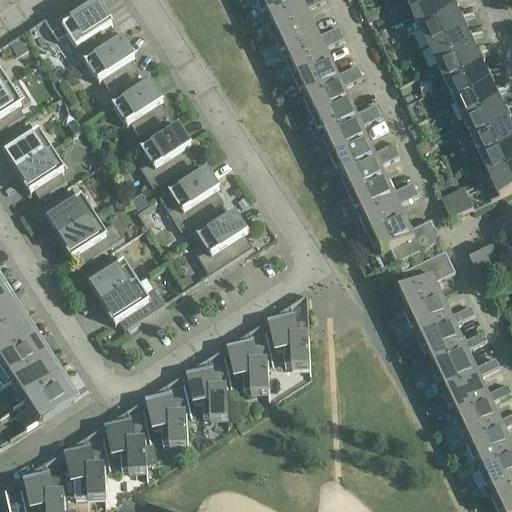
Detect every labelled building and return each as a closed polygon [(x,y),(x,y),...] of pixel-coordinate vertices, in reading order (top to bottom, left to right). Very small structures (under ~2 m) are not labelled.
[(78,52),(80,50),(87,60),(118,40),(112,30),(114,28),(114,29),(115,29),(107,15),(102,18),(90,0),(84,0),(43,26),(44,27),(46,27),(58,46),(59,45),(58,44),(67,38),(77,53),(78,53),(78,52)] [(267,15),(271,22),(318,0),(302,0),(301,1),(300,0),(267,0),(258,5),(263,17),(267,15)] [(267,24),(276,44),(313,26),(307,13),(326,4),(324,0),(318,0),(271,22),(267,24)] [(404,0),(413,17),(448,0),(404,0)] [(448,0),(413,17),(421,35),(458,18),(449,0),(448,0)] [(421,35),(430,54),(466,37),(458,18),(421,35)] [(286,54),(289,61),(290,62),(342,37),(339,31),(320,40),(313,26),(276,44),(282,56),(286,54)] [(285,63),(294,83),(332,66),(325,52),(345,43),(342,37),(290,62),(289,61),(285,63)] [(430,54),(439,72),(475,55),(466,37),(430,54)] [(142,87),(137,80),(141,78),(128,57),(132,54),(123,41),(122,41),(123,42),(86,65),(85,65),(99,88),(100,87),(100,86),(103,84),(111,97),(123,89),(128,96),(142,87)] [(439,72),(447,91),(484,73),(475,55),(439,72)] [(304,93),(308,100),(308,101),(361,76),(358,70),(338,79),(332,66),(294,83),(300,95),(304,93)] [(0,95),(11,89),(0,71),(0,95)] [(447,91),(456,109),(492,92),(484,73),(447,91)] [(303,102),(313,122),(350,105),(344,91),(363,82),(361,76),(308,101),(308,100),(303,102)] [(156,101),(160,98),(151,84),(150,85),(151,86),(114,109),(114,108),(113,109),(128,131),(129,131),(128,130),(131,127),(140,141),(169,122),(156,101)] [(11,89),(0,95),(0,136),(25,120),(19,111),(23,109),(23,110),(24,110),(11,89)] [(456,109),(465,128),(501,110),(492,92),(456,109)] [(323,133),(326,139),(326,140),(379,115),(376,109),(356,118),(350,105),(313,122),(319,134),(323,133)] [(465,128),(474,146),(510,129),(501,110),(465,128)] [(322,141),(331,161),(369,144),(362,130),(382,121),(379,115),(326,140),(326,139),(322,141)] [(8,163),(17,178),(53,154),(40,133),(39,134),(40,135),(36,137),(30,128),(3,146),(12,160),(8,163)] [(140,173),(153,194),(197,165),(184,145),(188,142),(180,128),(179,129),(143,153),(142,152),(141,153),(151,168),(142,174),(141,173),(140,173)] [(474,146),(482,164),(511,150),(511,133),(510,129),(474,146)] [(341,172),(345,178),(345,179),(397,154),(395,148),(375,157),(369,144),(331,161),(337,174),(341,172)] [(511,150),(482,164),(491,183),(511,173),(511,150)] [(53,154),(17,178),(26,192),(31,189),(40,204),(68,186),(62,177),(65,175),(66,176),(67,176),(53,154)] [(340,180),(349,199),(386,181),(381,170),(400,160),(397,154),(345,179),(345,178),(340,180)] [(207,173),(171,197),(170,196),(169,196),(179,212),(170,218),(170,216),(168,217),(182,237),(225,209),(212,188),(217,185),(208,172),(207,172),(207,173)] [(511,173),(491,183),(500,202),(511,196),(511,173)] [(360,211),(363,217),(363,219),(416,193),(413,187),(393,196),(386,181),(349,199),(356,213),(360,211)] [(359,219),(368,239),(405,222),(399,208),(419,199),(416,193),(363,219),(363,217),(359,219)] [(464,193),(453,198),(463,220),(474,215),(464,193)] [(50,229),(59,244),(96,220),(82,199),(81,200),(82,201),(79,203),(73,194),(45,212),(55,226),(50,229)] [(463,220),(453,198),(442,204),(452,225),(463,220)] [(240,232),(245,229),(236,215),(235,216),(235,217),(199,240),(199,239),(198,240),(208,255),(199,261),(198,260),(197,261),(209,280),(208,281),(208,282),(254,253),(240,232)] [(96,220),(59,244),(69,258),(73,255),(83,270),(125,243),(115,227),(104,233),(96,220)] [(405,222),(368,239),(374,252),(378,250),(382,258),(392,254),(398,267),(441,247),(431,226),(412,236),(405,222)] [(492,252),(481,258),(491,279),(502,274),(492,252)] [(400,296),(409,316),(410,317),(443,301),(436,287),(456,278),(446,257),(403,278),(409,291),(400,296)] [(491,279),(481,258),(470,263),(480,284),(491,279)] [(93,295),(102,309),(138,286),(125,265),(124,265),(125,267),(121,269),(115,260),(88,278),(97,292),(93,295)] [(138,286),(102,309),(111,324),(116,321),(125,336),(128,334),(129,337),(141,329),(139,326),(168,308),(158,293),(147,300),(138,286)] [(0,307),(9,302),(0,289),(0,307)] [(417,332),(421,342),(422,343),(455,327),(455,328),(475,319),(471,311),(452,320),(443,301),(410,317),(409,316),(405,318),(413,334),(417,332)] [(0,337),(22,323),(9,302),(0,307),(0,337)] [(274,342),(268,344),(270,353),(276,352),(277,356),(285,354),(286,372),(293,371),(293,373),(311,372),(309,341),(310,341),(309,338),(299,339),(292,311),(270,326),(274,342)] [(0,365),(35,343),(22,323),(0,337),(0,365)] [(429,358),(434,368),(434,369),(467,353),(468,354),(487,345),(484,337),(464,346),(455,328),(455,327),(422,343),(421,342),(417,344),(425,360),(429,358)] [(233,369),(227,370),(230,379),(235,378),(236,383),(244,381),(245,398),(252,398),(252,399),(270,398),(268,365),(272,365),(273,370),(274,370),(270,353),(268,344),(267,337),(265,338),(266,338),(252,342),(251,339),(252,339),(251,338),(229,352),(233,369)] [(0,394),(11,387),(48,363),(35,343),(0,365),(0,370),(10,386),(0,392),(0,394)] [(441,384),(446,394),(447,395),(480,379),(480,380),(500,371),(496,363),(476,372),(468,354),(467,353),(434,369),(434,368),(430,370),(437,386),(441,384)] [(13,415),(24,407),(61,383),(48,363),(11,387),(23,406),(12,413),(13,415)] [(192,395),(187,396),(189,405),(194,404),(195,409),(203,407),(204,424),(211,424),(211,426),(229,425),(228,392),(231,392),(232,396),(233,396),(230,379),(227,370),(226,364),(225,364),(225,365),(211,368),(210,365),(211,365),(210,364),(188,378),(192,395)] [(454,410),(458,420),(459,421),(492,405),(492,406),(511,397),(508,389),(489,398),(480,380),(480,379),(447,395),(446,394),(442,396),(450,412),(454,410)] [(61,383),(24,407),(36,426),(25,433),(26,435),(74,404),(61,383)] [(151,421),(146,423),(148,432),(154,430),(155,435),(163,433),(164,451),(170,450),(170,452),(189,451),(187,418),(191,418),(192,423),(193,422),(189,405),(187,396),(185,390),(184,391),(170,395),(170,392),(170,391),(170,390),(147,405),(151,421)] [(466,436),(471,446),(471,447),(504,431),(505,432),(511,428),(511,419),(501,424),(492,406),(492,405),(459,421),(458,420),(454,422),(462,438),(466,436)] [(111,448),(105,449),(108,458),(113,457),(114,462),(122,460),(123,477),(130,477),(130,478),(148,477),(146,444),(150,444),(151,449),(152,449),(148,432),(146,423),(144,416),(143,417),(129,421),(129,418),(130,417),(129,416),(107,431),(111,448)] [(478,462),(483,472),(483,473),(511,459),(511,448),(505,432),(504,431),(471,447),(471,446),(467,448),(474,464),(478,462)] [(70,474),(65,475),(67,484),(72,483),(73,488),(81,486),(82,503),(89,503),(89,505),(107,504),(106,471),(109,470),(110,475),(111,475),(108,458),(105,449),(104,443),(103,443),(103,444),(89,447),(88,444),(89,444),(88,443),(66,457),(70,474)] [(491,488),(495,498),(496,499),(511,491),(511,459),(483,473),(483,472),(479,474),(486,490),(491,488)] [(67,484),(65,475),(63,469),(62,469),(62,470),(48,473),(47,471),(48,470),(48,469),(25,484),(29,500),(24,502),(22,496),(21,496),(21,497),(7,499),(6,496),(9,511),(65,511),(65,497),(68,497),(69,502),(71,501),(67,484)] [(511,511),(511,491),(496,499),(495,498),(491,500),(496,511),(511,511)]
